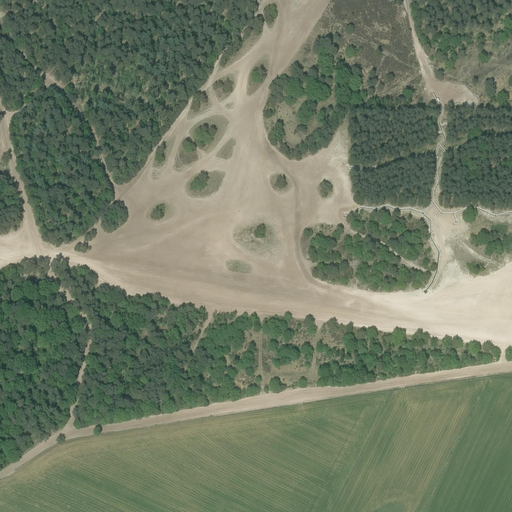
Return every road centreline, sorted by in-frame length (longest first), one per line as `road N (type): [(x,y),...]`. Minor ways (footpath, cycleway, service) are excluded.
road 1 (track): [(0,473),(64,432),(90,343),(50,276),(52,255),(115,242),(130,224),(87,123),(53,85),(4,129),(41,254)]
road 2 (track): [(64,432),(511,366)]
